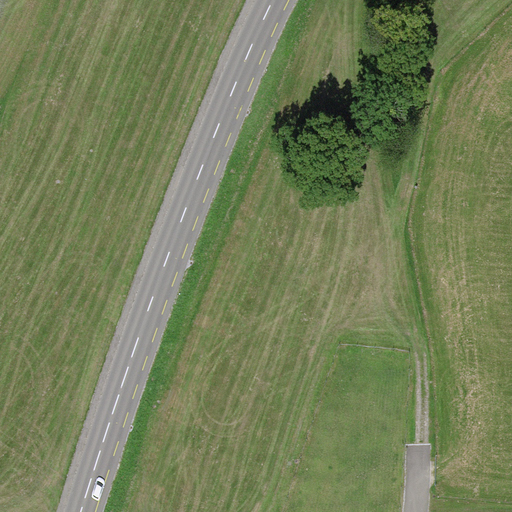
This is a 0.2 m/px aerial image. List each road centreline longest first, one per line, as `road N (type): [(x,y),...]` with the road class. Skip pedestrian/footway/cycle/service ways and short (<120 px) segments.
road 1 (primary): [(82,511),(154,296),(274,0)]
road 2 (track): [(425,445),(428,355),(383,152),(374,0)]
